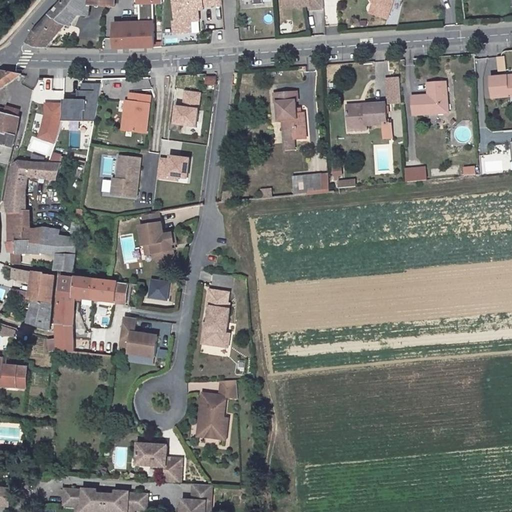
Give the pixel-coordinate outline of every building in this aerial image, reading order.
[(64,0),(62,2),(61,4),(61,7),(53,16),(51,14),(35,32),(27,44),(35,49),(46,49),(65,26),(70,28),(77,15),(89,17),(90,6),(115,6),(115,0),(64,0)] [(115,50),(154,48),(156,5),(161,5),(160,0),(133,0),(134,4),(139,4),(139,24),(115,24),(115,39),(115,50)] [(225,10),(224,0),(174,0),(177,32),(204,31),(203,11),(225,10)] [(387,8),(389,0),(370,0),(371,2),(368,12),(386,18),(389,8),(387,8)] [(505,57),(497,58),(498,72),(506,71),(505,57)] [(0,94),(1,93),(0,92),(0,90),(21,76),(3,72),(0,74),(0,94)] [(399,101),(397,77),(384,78),(386,103),(399,101)] [(511,77),(488,79),(489,100),(506,99),(506,95),(511,94),(511,77)] [(445,82),(432,83),(433,95),(446,94),(445,82)] [(46,114),(40,138),(57,145),(60,135),(63,121),(94,122),(101,85),(82,85),(82,92),(78,92),(78,101),(64,101),(64,105),(46,104),(46,114)] [(152,96),(132,93),(130,112),(126,112),(124,131),(148,133),(152,96)] [(296,93),(272,95),(273,105),(276,105),(277,112),(277,124),(281,123),(282,145),(292,144),(304,142),(303,118),(301,118),(294,119),(294,112),(293,102),(297,102),(296,93)] [(200,131),(206,96),(189,94),(186,109),(179,108),(176,127),(200,131)] [(429,96),(410,97),(412,116),(447,113),(446,94),(433,95),(429,96)] [(383,102),(361,104),(361,110),(342,112),(343,128),(362,126),(380,124),(384,124),(383,102)] [(0,162),(10,165),(18,130),(20,118),(18,118),(20,110),(7,106),(6,110),(5,114),(0,112),(0,162)] [(380,124),(381,139),(392,139),(391,123),(384,124),(380,124)] [(343,135),(362,133),(362,126),(343,128),(343,135)] [(292,144),(282,145),(283,154),(293,152),(292,144)] [(27,163),(61,166),(64,158),(41,153),(31,151),(27,163)] [(142,159),(121,156),(118,181),(116,196),(137,199),(142,159)] [(163,159),(160,177),(179,180),(179,176),(189,177),(191,158),(172,156),(172,160),(163,159)] [(27,163),(20,162),(16,166),(9,215),(10,227),(9,227),(10,242),(41,242),(41,251),(58,254),(58,252),(75,254),(79,240),(60,237),(61,232),(45,231),(29,232),(26,193),(30,177),(57,180),(61,166),(27,163)] [(408,183),(430,180),(427,165),(406,169),(408,183)] [(477,171),(466,172),(467,179),(478,178),(477,171)] [(318,177),(320,190),(329,188),(328,176),(318,177)] [(294,193),(320,190),(318,177),(292,180),(294,193)] [(340,180),(341,188),(358,187),(358,179),(340,180)] [(262,189),(263,198),(274,197),(273,188),(262,189)] [(234,201),(234,192),(224,192),(224,201),(234,201)] [(159,212),(144,214),(145,224),(141,225),(144,245),(145,245),(152,243),(154,253),(154,257),(162,261),(169,260),(174,254),(173,244),(177,243),(175,232),(164,234),(162,222),(161,222),(159,212)] [(10,242),(9,242),(11,254),(41,254),(41,251),(41,242),(10,242)] [(152,243),(145,245),(147,254),(154,253),(152,243)] [(77,255),(60,254),(58,270),(76,272),(77,255)] [(58,276),(36,273),(19,271),(15,270),(14,277),(34,281),(32,293),(13,289),(12,295),(31,300),(36,301),(54,304),(58,276)] [(97,280),(63,276),(62,291),(77,293),(76,298),(93,300),(97,280)] [(169,280),(152,278),(150,297),(167,299),(169,280)] [(119,283),(97,280),(93,300),(116,302),(119,283)] [(129,284),(119,283),(116,302),(127,303),(129,284)] [(77,293),(62,291),(58,327),(58,332),(58,341),(59,351),(74,353),(74,322),(76,301),(76,298),(77,293)] [(230,294),(211,292),(209,308),(211,309),(209,325),(208,333),(211,333),(209,346),(229,349),(231,335),(228,335),(231,311),(230,311),(231,305),(229,304),(230,294)] [(54,304),(36,301),(32,317),(30,324),(51,330),(54,304)] [(32,317),(22,315),(20,322),(30,324),(32,317)] [(137,317),(124,315),(120,344),(130,346),(129,353),(155,356),(158,335),(135,332),(137,317)] [(3,327),(2,336),(17,338),(18,328),(3,327)] [(28,368),(7,367),(7,373),(5,373),(0,373),(0,385),(28,388),(28,368)] [(237,382),(222,382),(220,397),(204,396),(202,413),(206,413),(206,418),(202,418),(201,436),(226,439),(227,420),(224,420),(226,398),(238,399),(237,382)] [(165,445),(136,444),(135,464),(163,466),(162,481),(179,482),(180,459),(165,458),(165,445)] [(212,511),(214,485),(196,484),(195,500),(190,500),(190,507),(185,507),(182,507),(181,511),(212,511)] [(0,504),(12,505),(13,488),(0,486),(0,504)] [(86,491),(67,490),(66,506),(78,507),(85,507),(84,511),(129,511),(130,509),(136,510),(148,510),(149,494),(130,493),(131,491),(121,490),(121,493),(114,492),(114,496),(100,495),(101,492),(95,491),(96,489),(86,489),(86,491)]
